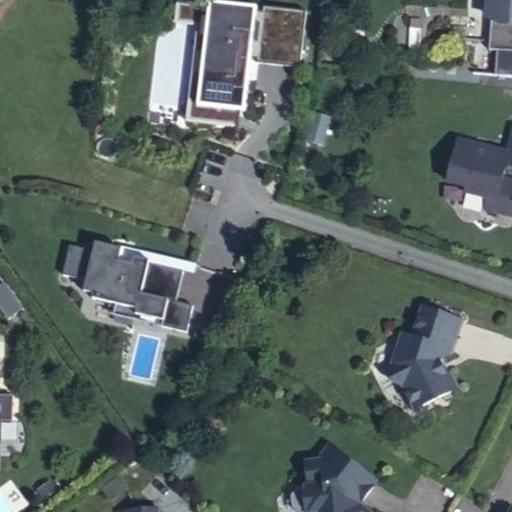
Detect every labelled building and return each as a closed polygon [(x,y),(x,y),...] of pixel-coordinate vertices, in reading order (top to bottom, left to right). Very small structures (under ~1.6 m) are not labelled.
[(243,113),(252,0),(203,0),(195,110),(243,113)] [(511,0),(492,0),(489,51),(511,52),(511,0)] [(308,136),(325,139),(329,111),(312,109),(308,136)] [(511,150),(462,142),(456,185),(475,188),(474,194),(494,197),(496,200),(494,209),(511,211),(511,177),(510,177),(511,163),(511,150)] [(185,317),(199,260),(94,236),(91,246),(69,241),(62,271),(87,276),(83,294),(185,317)] [(399,334),(389,364),(391,369),(389,376),(393,385),(400,387),(413,410),(456,387),(448,372),(445,374),(438,361),(441,349),(449,352),(460,321),(420,307),(410,337),(399,334)] [(12,398),(0,397),(0,443),(0,444),(1,420),(11,420),(12,398)] [(317,510),(318,511),(395,511),(403,501),(357,464),(349,473),(348,478),(338,483),(343,492),(342,497),(331,494),(320,499),(317,510)]
